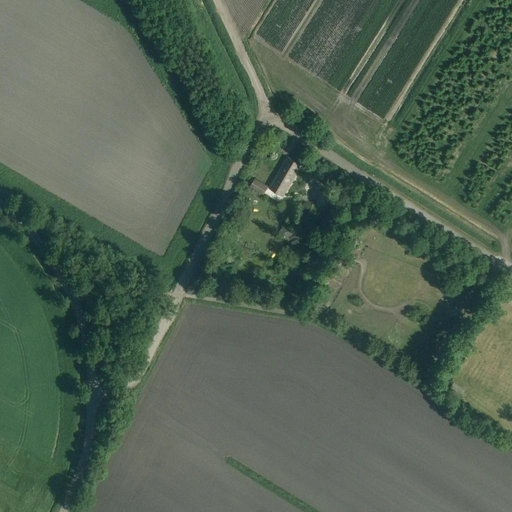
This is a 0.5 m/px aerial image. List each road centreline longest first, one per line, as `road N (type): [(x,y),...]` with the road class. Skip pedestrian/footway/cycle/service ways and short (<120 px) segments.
road 1 (track): [(369,182),(264,120),(142,370),(92,384)]
road 2 (unclassified): [(62,511),(90,429),(85,340),(57,269),(0,204)]
road 3 (track): [(482,0),(390,148),(398,169)]
road 4 (unclassified): [(511,273),(369,182)]
road 5 (track): [(398,169),(506,239),(499,265)]
road 6 (track): [(264,120),(262,95),(218,0)]
